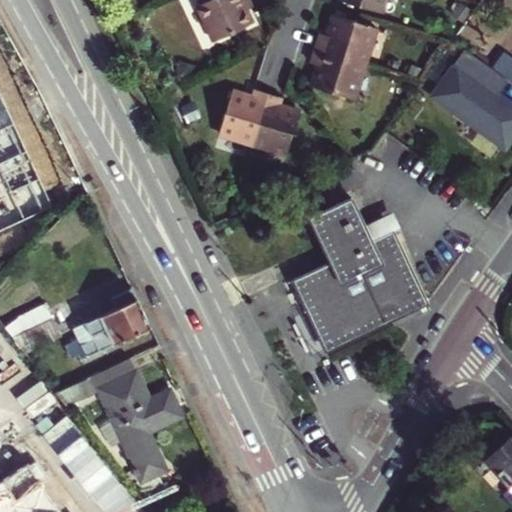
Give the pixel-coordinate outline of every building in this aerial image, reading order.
[(205,0),(206,0),(196,5),(214,39),(253,21),(243,0),(205,0)] [(343,0),(380,11),(383,0),(343,0)] [(326,34),(318,32),(313,46),(364,62),(376,26),(333,13),(326,34)] [(353,97),(364,62),(313,46),(309,59),(318,62),(311,84),(353,97)] [(499,75),(464,47),(430,94),(502,149),(511,134),(511,108),(488,90),(499,75)] [(511,55),(504,50),(492,65),(511,79),(511,55)] [(253,142),(268,91),(255,86),(251,95),(232,90),(219,132),(253,142)] [(268,91),(253,142),(286,153),(299,110),(280,104),(283,95),(268,91)] [(0,229),(51,206),(0,95),(0,229)] [(296,278),(328,347),(427,301),(396,234),(403,231),(394,210),(365,224),(352,196),(344,200),(338,187),(349,182),(340,162),(296,183),(333,261),(296,278)] [(150,324),(132,286),(112,296),(116,306),(74,325),(81,341),(76,345),(82,357),(150,324)] [(17,318),(0,297),(0,320),(55,389),(66,385),(46,360),(70,350),(46,303),(17,318)] [(80,395),(98,387),(135,369),(129,355),(74,381),(80,395)] [(135,369),(98,387),(113,417),(98,424),(110,443),(123,438),(141,476),(164,465),(146,428),(159,422),(157,413),(176,404),(169,388),(149,397),(135,369)] [(65,402),(80,395),(74,381),(66,385),(55,389),(65,402)] [(511,434),(503,443),(496,435),(478,450),(510,486),(503,492),(511,501),(511,434)] [(58,511),(27,466),(0,483),(0,511),(58,511)]
